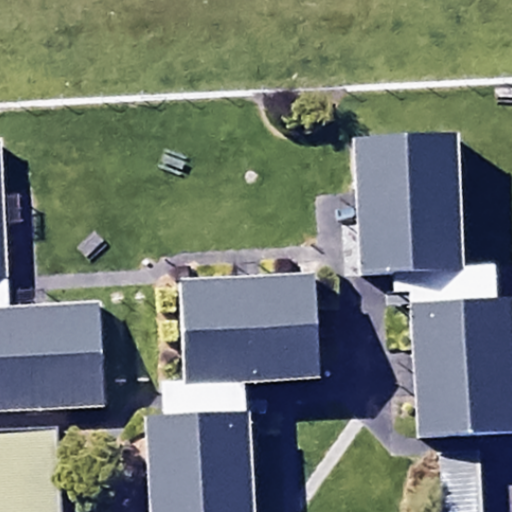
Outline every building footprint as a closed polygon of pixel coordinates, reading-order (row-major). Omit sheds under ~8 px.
[(455,161),(356,166),(364,306),(462,300),(455,161)] [(313,307),(156,316),(162,419),(318,410),(313,307)] [(98,322),(0,326),(0,422),(103,417),(98,322)] [(502,329),(403,335),(410,470),(509,465),(502,329)] [(245,511),(241,436),(135,441),(138,511),(245,511)] [(66,511),(63,449),(0,451),(0,511),(66,511)]
